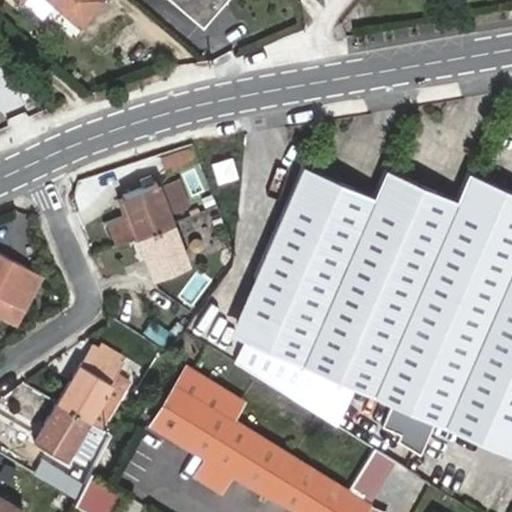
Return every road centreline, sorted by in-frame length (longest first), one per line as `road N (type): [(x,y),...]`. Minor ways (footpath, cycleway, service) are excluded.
road 1 (tertiary): [(511,50),(167,113),(34,162)]
road 2 (residential): [(34,162),(87,302),(81,316),(0,373)]
